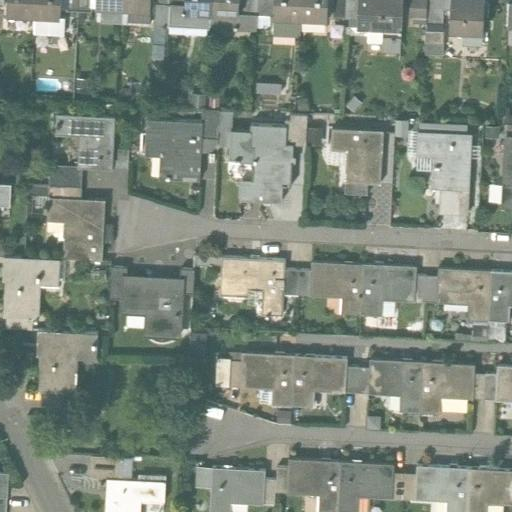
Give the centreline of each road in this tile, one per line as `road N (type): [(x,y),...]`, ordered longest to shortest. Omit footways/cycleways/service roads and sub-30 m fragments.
road 1 (residential): [(511,245),(142,223)]
road 2 (residential): [(511,447),(212,432)]
road 3 (residential): [(302,339),(511,350)]
